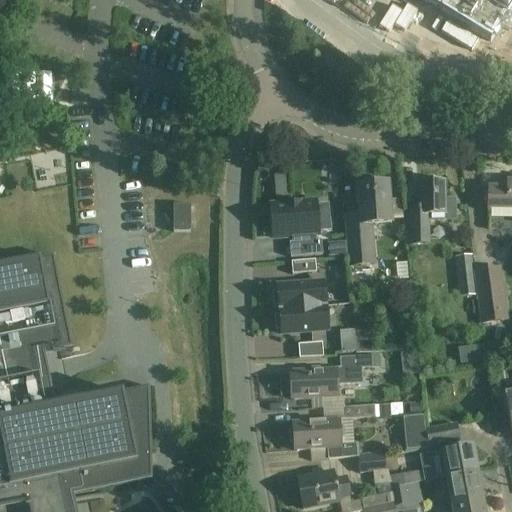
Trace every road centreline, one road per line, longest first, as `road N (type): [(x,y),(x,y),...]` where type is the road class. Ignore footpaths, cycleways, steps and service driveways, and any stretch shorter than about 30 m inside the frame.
road 1 (residential): [(259,511),(238,384),(235,198),(250,127),(276,90)]
road 2 (residential): [(511,129),(350,129),(276,90)]
